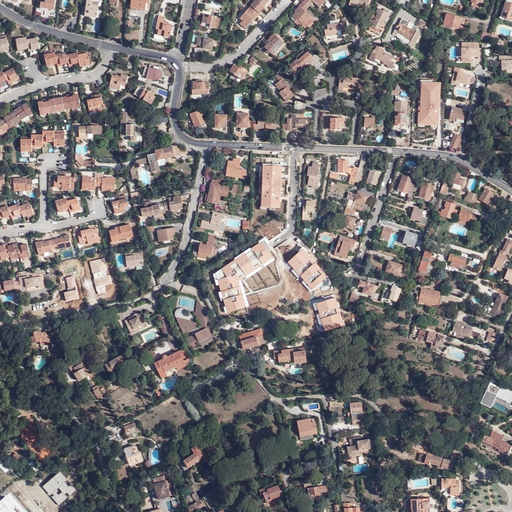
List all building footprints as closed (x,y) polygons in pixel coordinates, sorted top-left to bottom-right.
[(53,10),(55,0),(53,0),(41,0),(40,8),(53,10)] [(91,5),(92,1),(91,0),(87,0),(85,16),(89,17),(89,16),(101,18),(102,11),(98,10),(99,5),(91,5)] [(148,0),(131,0),(130,7),(145,9),(146,1),(148,1),(148,0)] [(267,0),(254,0),(249,6),(250,7),(258,14),(264,7),(263,6),(268,1),(267,0)] [(349,0),(348,5),(353,7),(353,6),(361,8),(361,9),(365,10),(368,0),(349,0)] [(511,0),(506,0),(501,16),(507,18),(506,18),(511,20),(511,0)] [(308,6),(303,1),(298,6),(299,7),(295,12),(291,17),(295,20),(293,22),(300,28),(301,26),(305,30),(314,20),(304,11),(308,6)] [(253,21),(259,15),(258,14),(250,7),(240,18),(242,21),(239,24),(244,29),(252,20),(253,21)] [(388,13),(378,7),(375,11),(376,12),(372,20),(370,19),(366,26),(369,28),(370,26),(378,30),(380,26),(382,27),(385,23),(383,22),(388,13)] [(463,26),(465,18),(446,13),(443,24),(452,26),(453,24),(463,26)] [(217,17),(204,14),(203,17),(202,17),(201,25),(218,28),(218,25),(219,25),(220,18),(217,18),(217,17)] [(164,36),(164,37),(169,38),(172,25),(167,24),(167,22),(162,21),(163,16),(159,15),(156,28),(159,29),(157,35),(164,36)] [(409,22),(402,17),(398,25),(397,24),(395,27),(399,29),(397,32),(405,36),(405,37),(410,40),(411,39),(415,42),(421,33),(416,30),(418,27),(422,30),(426,23),(419,19),(416,26),(412,24),(410,28),(407,26),(409,22)] [(345,18),(342,19),(342,23),(327,25),(327,29),(324,30),(325,36),(337,34),(336,30),(340,29),(341,33),(347,32),(345,18)] [(481,38),(487,40),(489,33),(483,31),(481,38)] [(270,43),(276,37),(273,34),(264,43),(266,45),(269,42),(270,43)] [(7,36),(3,36),(3,39),(0,40),(0,51),(4,51),(4,49),(9,48),(7,36)] [(283,44),(276,37),(270,43),(269,42),(266,45),(264,47),(271,55),(283,44)] [(28,47),(29,49),(29,51),(32,50),(32,48),(34,48),(34,49),(39,48),(37,38),(27,40),(26,38),(16,40),(18,51),(24,50),(23,48),(28,47)] [(200,44),(200,45),(202,46),(202,48),(203,49),(205,51),(207,51),(209,51),(211,50),(213,49),(212,48),(213,39),(197,38),(196,43),(200,44)] [(478,42),(466,42),(461,42),(461,48),(460,57),(460,61),(470,62),(470,57),(469,55),(472,55),(472,57),(477,57),(478,48),(477,49),(478,42)] [(394,62),(389,60),(391,56),(378,49),(379,47),(376,45),(374,50),(373,49),(368,58),(373,61),(375,57),(382,61),(381,62),(387,65),(386,66),(391,68),(394,62)] [(303,50),(297,56),(299,58),(297,60),(296,59),(289,66),(294,72),(299,68),(300,69),(313,59),(308,53),(307,53),(306,52),(305,53),(303,50)] [(91,64),(88,53),(78,56),(77,53),(72,55),(67,56),(67,54),(66,53),(61,54),(56,56),(55,53),(50,54),(45,55),(47,66),(52,65),(52,63),(57,62),(58,64),(58,66),(61,65),(61,63),(63,63),(63,64),(69,63),(69,66),(73,65),(73,63),(74,63),(75,64),(80,63),(81,65),(85,64),(86,66),(91,64)] [(499,56),(499,63),(501,63),(502,66),(502,69),(511,69),(511,60),(509,61),(509,56),(499,56)] [(259,62),(252,57),(249,60),(255,66),(259,62)] [(233,65),(229,71),(241,80),(245,74),(233,65)] [(160,69),(153,67),(153,68),(145,66),(142,74),(146,75),(146,77),(155,79),(155,78),(158,79),(159,78),(161,79),(162,74),(162,72),(161,71),(160,69)] [(462,74),(463,69),(454,66),(450,81),(454,82),(455,81),(459,82),(468,84),(470,76),(462,74)] [(0,72),(0,84),(1,84),(0,83),(0,81),(2,81),(2,82),(7,80),(9,83),(12,82),(11,80),(13,79),(14,80),(18,77),(14,69),(4,73),(2,71),(0,72)] [(115,87),(115,88),(119,90),(121,84),(124,85),(127,76),(120,74),(119,77),(111,76),(109,85),(115,87)] [(279,74),(275,77),(279,82),(275,85),(281,92),(279,94),(286,102),(294,96),(290,90),(290,89),(284,81),(279,74)] [(359,78),(340,76),(338,89),(342,89),(343,86),(348,87),(348,83),(352,83),(351,87),(357,87),(357,92),(361,92),(362,84),(358,83),(359,78)] [(205,82),(193,82),(194,90),(192,90),(192,95),(208,94),(208,89),(209,89),(209,82),(205,82)] [(152,98),(153,95),(154,94),(148,91),(148,92),(138,86),(134,94),(151,104),(154,99),(152,98)] [(80,106),(78,93),(73,94),(73,93),(67,94),(67,95),(62,96),(62,95),(59,96),(59,97),(49,99),(49,98),(42,99),(42,100),(38,101),(40,114),(80,106)] [(104,108),(103,103),(101,93),(95,94),(95,96),(87,98),(89,109),(96,108),(97,110),(104,108)] [(28,115),(28,116),(33,113),(25,102),(21,105),(22,106),(9,115),(8,114),(4,117),(5,118),(0,120),(0,134),(1,134),(2,135),(12,128),(11,127),(14,125),(15,126),(22,121),(21,119),(28,115)] [(428,108),(428,104),(429,103),(423,103),(423,105),(417,105),(417,103),(414,102),(414,106),(416,106),(416,118),(421,119),(431,120),(432,108),(428,108)] [(454,118),(463,120),(465,111),(451,107),(448,119),(453,121),(454,118)] [(198,122),(199,125),(204,123),(201,115),(204,114),(203,112),(201,113),(200,110),(189,114),(193,123),(198,122)] [(121,112),(121,135),(131,136),(131,140),(131,141),(135,141),(136,140),(136,136),(135,135),(135,124),(127,124),(127,119),(137,119),(137,112),(121,112)] [(253,126),(253,120),(249,120),(249,113),(237,113),(236,132),(238,132),(239,129),(241,129),(241,127),(249,127),(253,126)] [(227,115),(215,114),(215,127),(216,129),(219,129),(221,127),(225,128),(225,131),(226,131),(227,115)] [(406,114),(398,114),(398,116),(396,116),(395,125),(405,126),(405,125),(408,125),(408,120),(406,120),(406,114)] [(299,126),(302,126),(302,125),(305,125),(306,119),(296,119),(296,115),(291,115),(291,119),(288,118),(287,124),(284,124),(283,129),(287,130),(287,131),(292,131),(292,129),(299,129),(299,126)] [(266,117),(258,116),(258,124),(254,123),(254,131),(258,131),(258,129),(274,130),(274,126),(275,126),(275,122),(274,120),(271,120),(271,121),(266,121),(266,117)] [(373,116),(370,116),(370,118),(364,118),(363,127),(366,127),(366,128),(372,128),(373,116)] [(329,129),(333,129),(338,129),(338,125),(342,125),(343,117),(340,117),(340,118),(326,118),(325,129),(329,130),(329,129)] [(78,136),(86,136),(87,133),(101,134),(101,126),(98,126),(98,123),(90,123),(89,126),(79,125),(78,136)] [(54,133),(54,130),(43,130),(43,134),(31,134),(31,139),(21,139),(21,151),(27,151),(27,150),(32,150),(32,146),(34,146),(34,145),(43,145),(43,143),(46,143),(46,141),(54,141),(54,144),(59,144),(59,145),(65,145),(65,133),(54,133)] [(455,147),(460,148),(462,143),(460,142),(457,142),(458,139),(460,133),(457,132),(456,135),(453,134),(449,147),(455,149),(455,147)] [(124,160),(128,159),(127,156),(125,157),(121,143),(123,142),(122,139),(117,139),(124,160)] [(173,147),(173,146),(163,149),(165,158),(175,156),(175,155),(180,154),(180,155),(188,153),(187,149),(183,149),(182,146),(178,146),(173,147)] [(165,158),(163,149),(156,150),(157,153),(158,159),(165,158)] [(79,156),(79,152),(74,152),(74,158),(75,160),(78,157),(81,162),(85,162),(85,160),(83,160),(79,156)] [(158,159),(157,153),(148,155),(148,157),(149,162),(151,170),(152,172),(153,172),(155,173),(157,172),(158,172),(157,166),(159,166),(158,159)] [(89,161),(85,160),(85,162),(81,162),(78,157),(75,160),(74,161),(76,164),(78,162),(80,165),(89,166),(89,161)] [(149,162),(148,157),(139,159),(131,171),(133,181),(138,180),(136,171),(141,164),(149,162)] [(239,172),(239,170),(241,158),(237,158),(236,159),(233,158),(233,161),(229,161),(227,176),(245,179),(246,173),(239,172)] [(338,164),(338,172),(348,172),(348,160),(343,160),(343,161),(339,161),(338,164)] [(356,176),(361,160),(356,160),(349,183),(354,184),(356,176)] [(365,161),(361,160),(356,176),(360,177),(365,161)] [(309,167),(307,176),(309,176),(309,179),(308,186),(312,186),(318,188),(320,177),(318,177),(320,164),(313,163),(312,167),(309,167)] [(376,185),(380,173),(371,170),(367,182),(376,185)] [(459,173),(453,171),(449,182),(453,183),(451,188),(461,191),(465,179),(461,178),(461,176),(459,175),(459,173)] [(73,189),(74,180),(74,177),(70,177),(70,176),(58,175),(57,179),(54,178),(54,187),(61,187),(61,188),(73,189)] [(408,193),(413,178),(403,175),(398,189),(408,193)] [(110,189),(109,191),(114,191),(115,177),(106,177),(106,178),(92,177),(92,176),(82,176),(81,189),(86,189),(86,188),(94,188),(95,186),(101,186),(101,188),(110,189)] [(26,177),(11,178),(11,182),(14,182),(14,190),(27,189),(28,190),(30,190),(32,189),(33,189),(33,178),(26,178),(26,177)] [(429,199),(434,186),(427,184),(427,183),(427,182),(425,181),(423,182),(419,196),(429,199)] [(219,184),(211,182),(209,194),(207,201),(216,203),(218,194),(220,194),(228,196),(230,186),(219,184)] [(412,184),(407,198),(411,199),(416,186),(412,184)] [(449,187),(443,185),(440,193),(446,195),(449,187)] [(488,191),(485,190),(479,199),(487,204),(489,201),(494,204),(497,198),(492,196),(494,193),(488,189),(488,191)] [(358,190),(352,208),(364,212),(368,200),(369,200),(370,199),(371,196),(370,194),(358,190)] [(140,191),(131,193),(132,196),(132,199),(141,197),(141,195),(140,191)] [(464,202),(470,204),(470,203),(471,203),(474,194),(469,192),(467,198),(465,197),(464,202)] [(125,194),(118,196),(119,198),(114,199),(115,201),(112,202),(115,214),(125,211),(124,206),(128,205),(125,194)] [(169,201),(164,202),(165,206),(165,208),(166,209),(170,208),(171,210),(182,208),(183,205),(182,200),(181,195),(169,197),(169,201)] [(66,197),(55,200),(58,212),(64,210),(64,209),(68,208),(70,212),(73,211),(72,210),(80,208),(77,198),(67,200),(66,197)] [(139,198),(132,200),(134,205),(135,209),(142,207),(139,198)] [(164,202),(164,198),(157,199),(158,202),(151,204),(151,201),(145,202),(146,215),(164,212),(164,208),(163,206),(165,206),(164,202)] [(430,205),(436,207),(436,205),(438,199),(434,198),(433,201),(432,201),(432,202),(431,202),(430,202),(425,201),(424,203),(430,205)] [(8,207),(6,201),(0,202),(0,203),(0,204),(1,206),(0,206),(0,217),(1,220),(4,218),(4,217),(11,214),(12,218),(16,217),(15,216),(22,213),(23,216),(28,214),(28,215),(34,213),(29,202),(19,205),(18,203),(8,207)] [(303,206),(302,218),(310,219),(310,215),(312,215),(312,212),(313,212),(315,202),(307,201),(306,206),(303,206)] [(461,221),(466,222),(467,220),(476,223),(478,216),(472,214),(471,212),(461,209),(461,211),(454,209),(456,205),(446,201),(444,206),(445,206),(444,210),(442,209),(441,212),(439,211),(438,214),(451,219),(454,211),(460,213),(459,218),(460,218),(461,221)] [(429,207),(430,205),(424,203),(423,203),(422,207),(428,209),(427,211),(431,212),(432,208),(429,207)] [(425,224),(426,218),(421,216),(423,210),(414,207),(411,218),(419,221),(419,222),(425,224)] [(218,231),(222,214),(213,212),(211,222),(202,220),(201,227),(218,231)] [(353,226),(356,219),(347,215),(343,226),(349,228),(350,229),(351,230),(352,230),(353,229),(354,228),(354,227),(353,226)] [(130,224),(119,227),(120,229),(115,230),(115,229),(109,231),(112,244),(127,240),(126,238),(133,236),(130,224)] [(381,237),(389,240),(393,229),(384,226),(382,232),(380,233),(380,235),(380,236),(381,236),(381,237)] [(396,240),(403,242),(407,231),(394,227),(392,233),(398,235),(396,240)] [(77,232),(79,242),(87,241),(88,244),(100,241),(97,228),(93,229),(92,228),(80,231),(77,232)] [(174,239),(173,235),(173,232),(175,231),(177,231),(176,228),(158,230),(159,241),(174,239)] [(403,242),(414,246),(415,243),(421,245),(422,241),(423,240),(416,238),(417,235),(407,231),(403,242)] [(68,234),(63,235),(63,236),(41,242),(40,241),(35,242),(38,255),(43,254),(43,252),(51,251),(51,248),(57,246),(58,249),(66,247),(66,248),(71,247),(68,234)] [(215,235),(209,234),(207,241),(208,241),(214,242),(215,235)] [(334,254),(346,258),(349,245),(353,246),(355,240),(340,235),(337,246),(336,246),(334,247),(334,250),(334,251),(335,251),(334,254)] [(511,244),(511,241),(511,240),(508,238),(506,242),(503,249),(501,248),(499,253),(493,266),(501,270),(504,263),(503,263),(504,260),(505,260),(507,256),(506,255),(508,251),(509,252),(511,244)] [(214,242),(208,241),(207,245),(197,243),(196,249),(199,250),(197,257),(206,259),(207,254),(212,255),(212,253),(215,253),(217,243),(214,242)] [(7,244),(0,245),(0,256),(0,258),(10,256),(10,258),(20,256),(20,258),(30,256),(27,243),(17,246),(17,244),(7,246),(7,244)] [(425,257),(429,259),(430,256),(431,253),(425,250),(421,249),(420,253),(426,255),(425,257)] [(143,252),(126,254),(127,267),(144,265),(143,252)] [(421,261),(428,264),(428,263),(433,265),(435,258),(430,256),(429,259),(425,257),(426,255),(420,253),(418,260),(421,261)] [(468,258),(449,253),(447,260),(451,261),(450,265),(459,268),(464,269),(465,266),(468,258)] [(400,276),(403,266),(389,261),(386,271),(400,276)] [(26,276),(20,277),(20,280),(22,285),(28,284),(28,285),(28,286),(40,284),(40,287),(46,285),(43,275),(28,278),(27,278),(26,276)] [(22,285),(20,280),(16,281),(15,279),(1,282),(2,288),(6,287),(6,290),(17,288),(17,291),(23,290),(22,286),(22,285)] [(362,293),(371,295),(372,292),(376,293),(377,287),(378,286),(374,285),(370,284),(369,282),(367,281),(366,282),(360,281),(358,285),(364,287),(362,293)] [(65,284),(61,284),(61,285),(63,295),(69,294),(69,288),(65,289),(65,284)] [(387,298),(396,302),(396,301),(398,296),(401,289),(392,285),(390,291),(391,292),(391,294),(389,293),(387,297),(387,298)] [(438,306),(441,291),(422,288),(421,293),(418,293),(417,299),(419,300),(419,302),(438,306)] [(328,301),(336,300),(336,292),(328,292),(328,301)] [(351,295),(353,302),(355,303),(360,298),(352,292),(351,295)] [(495,301),(489,314),(498,318),(507,297),(498,293),(495,301)] [(81,309),(79,299),(73,300),(63,301),(63,300),(56,301),(56,306),(64,305),(64,310),(63,310),(63,311),(81,309)] [(195,314),(200,324),(203,330),(211,326),(202,308),(197,300),(195,314)] [(137,315),(134,316),(135,318),(130,320),(129,319),(125,321),(130,332),(135,330),(134,329),(146,323),(142,315),(141,315),(140,313),(137,315)] [(183,334),(187,332),(191,333),(192,336),(185,339),(190,349),(216,337),(211,326),(203,330),(200,324),(199,329),(197,328),(198,324),(176,318),(183,334)] [(135,330),(130,332),(131,334),(144,328),(143,326),(147,324),(146,323),(134,329),(135,330)] [(471,331),(472,329),(454,324),(452,331),(457,332),(456,336),(464,338),(470,336),(472,336),(473,332),(471,331)] [(489,332),(487,339),(494,341),(496,334),(493,333),(494,330),(487,327),(486,331),(489,332)] [(46,340),(51,339),(49,328),(46,329),(46,331),(41,332),(41,330),(33,332),(34,336),(25,338),(26,343),(40,341),(40,344),(46,342),(46,340)] [(261,328),(248,332),(250,339),(241,342),(243,349),(259,344),(257,337),(263,335),(261,328)] [(445,337),(424,330),(421,340),(424,341),(431,343),(431,345),(438,347),(438,345),(442,346),(445,337)] [(250,339),(248,332),(239,335),(241,342),(250,339)] [(265,342),(263,335),(257,337),(259,344),(265,342)] [(216,337),(190,349),(191,351),(217,339),(216,337)] [(298,351),(298,347),(274,349),(275,357),(279,357),(279,359),(295,358),(295,362),(307,360),(306,350),(298,351)] [(178,350),(170,355),(167,356),(166,355),(163,355),(163,356),(163,358),(157,361),(160,367),(161,366),(164,371),(175,367),(184,363),(178,350)] [(167,356),(170,355),(169,352),(156,358),(157,361),(163,358),(163,356),(163,355),(166,355),(167,356)] [(125,362),(121,355),(108,362),(106,359),(99,363),(101,367),(105,364),(110,373),(119,368),(118,366),(125,362)] [(81,369),(86,376),(88,375),(89,374),(90,373),(88,371),(88,370),(86,366),(83,361),(81,358),(75,362),(77,365),(73,367),(76,372),(81,369)] [(160,367),(157,361),(154,363),(159,374),(164,371),(161,366),(160,367)] [(73,367),(72,365),(68,367),(72,373),(73,372),(78,381),(86,376),(81,369),(76,372),(73,367)] [(510,403),(511,399),(511,391),(490,382),(481,403),(491,407),(496,397),(510,403)] [(98,398),(102,395),(98,388),(93,390),(98,398)] [(363,414),(361,402),(350,403),(351,412),(348,413),(349,416),(363,414)] [(297,420),(299,432),(304,431),(304,433),(313,432),(317,431),(315,417),(297,420)] [(136,427),(134,420),(122,425),(124,431),(125,430),(126,432),(129,431),(129,429),(136,427)] [(381,431),(378,420),(372,421),(374,432),(381,431)] [(23,433),(33,450),(40,446),(36,440),(40,438),(37,434),(36,435),(32,428),(23,433)] [(492,432),(490,437),(487,443),(496,448),(499,449),(498,451),(503,453),(504,452),(508,453),(511,445),(502,441),(504,438),(492,432)] [(347,447),(349,455),(354,454),(354,456),(366,454),(366,452),(371,452),(370,449),(371,448),(369,439),(364,440),(363,436),(349,439),(351,446),(347,447)] [(195,463),(205,456),(197,444),(191,449),(194,453),(179,463),(184,471),(192,464),(194,466),(196,464),(195,463)] [(137,452),(135,446),(125,449),(129,464),(142,460),(139,452),(137,452)] [(451,469),(453,461),(423,453),(420,461),(429,464),(429,463),(438,465),(437,467),(439,468),(440,468),(441,468),(441,466),(451,469)] [(36,470),(42,468),(38,459),(33,461),(36,470)] [(1,461),(0,462),(0,468),(5,473),(9,469),(1,461)] [(43,486),(59,505),(77,490),(60,471),(43,486)] [(172,495),(168,480),(165,481),(164,477),(154,479),(155,484),(154,484),(158,499),(172,495)] [(304,484),(305,488),(308,487),(310,498),(315,498),(314,495),(319,494),(319,492),(327,491),(327,485),(325,485),(325,480),(323,480),(322,478),(320,479),(319,481),(317,481),(318,485),(311,486),(311,483),(304,484)] [(441,486),(445,486),(450,486),(449,494),(455,494),(455,493),(458,493),(459,483),(459,482),(459,480),(455,480),(455,479),(441,478),(441,486)] [(279,484),(274,486),(271,487),(270,485),(260,489),(263,498),(265,497),(267,502),(272,500),(272,498),(284,494),(281,487),(280,487),(279,484)] [(188,506),(189,509),(190,511),(191,511),(203,505),(199,500),(195,493),(191,495),(196,502),(188,506)] [(0,510),(1,510),(2,511),(16,511),(14,508),(15,507),(6,496),(0,501),(0,510)] [(406,511),(429,511),(429,498),(409,499),(409,501),(407,501),(407,506),(406,506),(406,511)]
